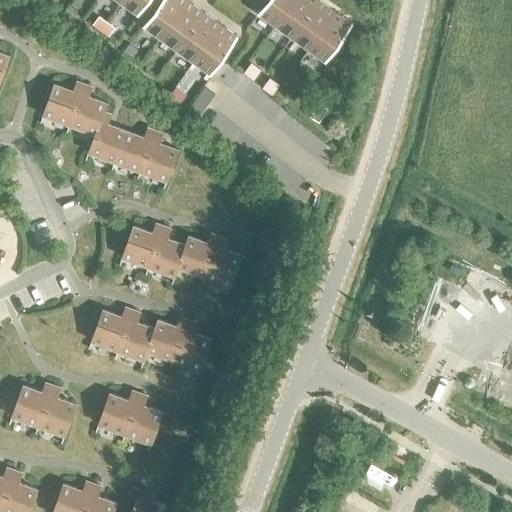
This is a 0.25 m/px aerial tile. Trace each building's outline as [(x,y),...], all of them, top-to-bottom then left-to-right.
[(147,0),(122,0),(121,3),(137,15),(147,0)] [(158,37),(185,0),(160,0),(142,26),(158,37)] [(176,50),(203,12),(187,0),(185,0),(158,37),(176,50)] [(274,25),(292,0),(265,0),(257,13),(274,25)] [(291,37),(317,0),(292,0),(274,25),(291,37)] [(308,50),(336,12),(319,0),(317,0),(291,37),(308,50)] [(193,62),(220,24),(203,12),(176,50),(193,62)] [(352,24),(336,12),(308,50),(325,62),(352,24)] [(238,36),(220,24),(193,62),(210,75),(238,36)] [(0,79),(9,56),(0,52),(0,79)] [(250,62),(243,72),(253,80),(260,70),(250,62)] [(269,78),(262,88),(272,95),(279,85),(269,78)] [(69,125),(84,84),(76,81),(73,91),(54,84),(42,115),(69,125)] [(103,111),(104,112),(107,103),(88,96),(91,87),(84,84),(69,125),(94,134),(95,134),(103,111)] [(185,113),(195,120),(214,94),(204,87),(185,113)] [(185,95),(175,88),(168,97),(177,105),(185,95)] [(110,114),(104,112),(103,111),(95,134),(94,134),(87,152),(114,162),(125,130),(107,124),(110,114)] [(140,171),(154,130),(147,128),(144,137),(125,130),(114,162),(140,171)] [(154,130),(140,171),(166,181),(178,149),(159,142),(162,133),(154,130)] [(148,267),(163,226),(155,223),(152,233),(133,226),(121,257),(148,267)] [(185,245),(185,244),(167,238),(170,229),(163,226),(148,267),(174,276),(178,267),(177,267),(185,245)] [(203,276),(218,236),(210,233),(207,242),(188,235),(185,244),(185,245),(177,267),(178,267),(203,276)] [(218,236),(203,276),(229,286),(241,255),(222,248),(225,238),(218,236)] [(117,350),(132,310),(125,307),(121,316),(102,309),(91,341),(117,350)] [(155,329),(154,328),(136,322),(139,312),(132,310),(117,350),(144,360),(147,351),(155,329)] [(172,360),(187,320),(180,317),(176,326),(157,319),(154,328),(155,329),(147,351),(172,360)] [(187,320),(172,360),(199,370),(210,339),(191,332),(195,322),(187,320)] [(38,426),(52,385),(45,382),(42,392),(23,385),(11,416),(38,426)] [(52,385),(38,426),(64,435),(76,404),(56,397),(60,388),(52,385)] [(124,434),(139,393),(132,390),(128,400),(109,393),(98,424),(124,434)] [(139,393),(124,434),(151,443),(162,412),(143,405),(146,396),(139,393)] [(0,507),(14,470),(6,467),(3,477),(0,475),(0,507)] [(14,470),(0,507),(0,511),(2,511),(28,511),(37,489),(18,482),(21,473),(14,470)] [(82,511),(93,484),(85,481),(82,490),(63,483),(52,511),(82,511)] [(93,484),(82,511),(112,511),(116,503),(97,496),(100,486),(93,484)] [(131,511),(161,511),(165,505),(138,495),(140,489),(132,486),(127,497),(135,500),(131,511)]
